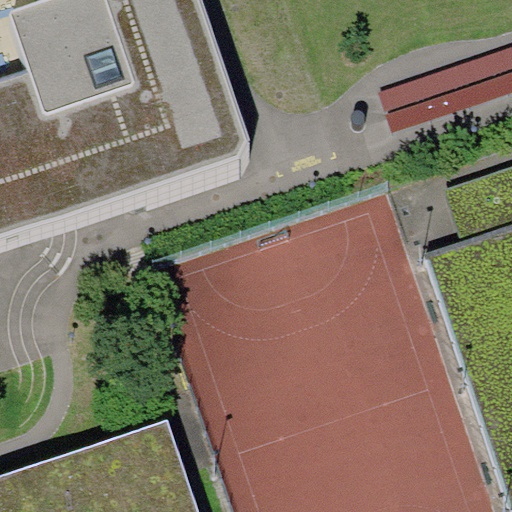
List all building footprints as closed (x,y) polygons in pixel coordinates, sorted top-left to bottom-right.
[(124,0),(80,15),(95,58),(264,0),(124,0)] [(202,37),(101,72),(114,112),(310,52),(293,5),(202,37)] [(219,94),(117,128),(130,165),(321,101),(308,63),(219,94)] [(378,149),(366,112),(233,155),(135,187),(148,225),(378,149)] [(511,162),(443,186),(462,242),(511,225),(511,162)] [(198,511),(166,419),(0,475),(0,511),(198,511)]
